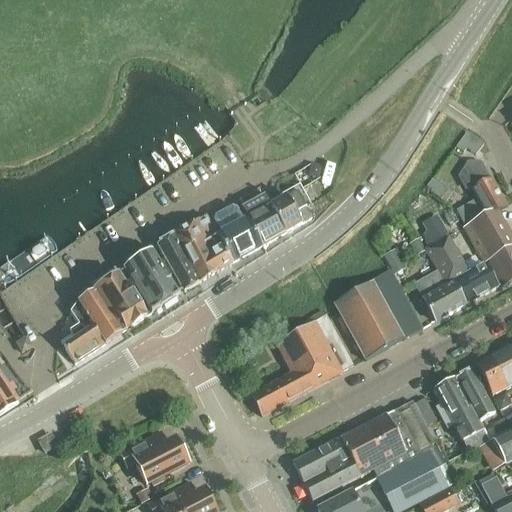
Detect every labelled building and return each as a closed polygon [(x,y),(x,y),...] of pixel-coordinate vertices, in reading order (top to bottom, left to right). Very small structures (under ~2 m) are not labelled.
[(466,135),(455,150),(456,151),(463,156),(466,152),(475,159),(478,155),(483,148),(467,135),(466,135)] [(310,166),(307,179),(320,182),(323,169),(310,166)] [(432,181),(426,189),(431,193),(430,195),(440,203),(448,193),(433,182),(432,181)] [(456,213),(455,214),(457,217),(464,230),(465,233),(496,216),(498,215),(497,214),(506,210),(491,182),(470,193),(470,194),(475,203),(456,213)] [(261,192),(237,204),(238,206),(247,223),(262,250),(263,249),(271,245),(285,237),(271,213),(270,210),(261,193),(261,192)] [(271,213),(285,237),(311,222),(304,210),(305,209),(297,196),(288,201),(287,200),(270,210),(271,213)] [(216,238),(232,267),(262,250),(247,223),(243,225),(236,212),(233,214),(231,210),(211,221),(220,236),(216,238)] [(465,233),(464,230),(462,231),(482,268),(488,265),(501,290),(511,284),(511,241),(498,215),(496,216),(465,233)] [(421,237),(428,250),(447,239),(436,219),(422,227),(426,234),(421,237)] [(173,239),(199,286),(218,275),(232,267),(216,238),(205,220),(173,239)] [(155,247),(183,295),(199,286),(173,239),(172,237),(155,247)] [(414,288),(435,325),(435,326),(464,310),(450,285),(451,279),(464,271),(455,253),(447,239),(428,250),(424,252),(425,254),(437,275),(414,288)] [(418,242),(409,247),(416,259),(425,254),(424,252),(418,242)] [(123,275),(117,279),(146,320),(151,317),(181,297),(150,251),(145,254),(148,257),(126,271),(125,270),(124,271),(125,273),(123,275)] [(405,273),(394,253),(383,260),(393,279),(405,273)] [(450,285),(464,310),(498,291),(487,271),(481,270),(477,272),(468,277),(464,271),(451,279),(450,285)] [(334,307),(365,364),(422,333),(389,274),(368,288),(334,307)] [(117,278),(92,295),(92,296),(93,295),(121,336),(125,333),(145,320),(146,320),(117,279),(117,278)] [(87,323),(104,347),(121,336),(93,295),(92,296),(76,307),(78,310),(80,312),(87,323)] [(74,342),(62,350),(73,366),(74,367),(104,347),(87,323),(80,312),(78,310),(69,316),(73,321),(78,329),(69,334),(71,337),(74,342)] [(310,321),(306,324),(308,329),(325,320),(323,315),(310,321)] [(291,378),(277,385),(288,406),(353,371),(325,320),(308,329),(275,347),(291,378)] [(31,350),(26,341),(16,346),(22,355),(31,350)] [(511,349),(475,369),(476,372),(491,400),(511,389),(511,349)] [(456,381),(479,425),(494,417),(471,373),(456,381)] [(0,417),(18,405),(0,378),(0,417)] [(434,393),(462,446),(468,457),(490,445),(485,434),(483,434),(479,425),(456,381),(434,393)] [(288,406),(277,385),(276,385),(251,399),(262,420),(288,406)] [(505,396),(494,403),(500,414),(511,407),(505,396)] [(147,405),(152,415),(161,411),(156,400),(147,405)] [(414,408),(426,430),(436,424),(424,403),(414,408)] [(372,474),(372,475),(373,474),(376,479),(380,477),(432,450),(431,449),(434,448),(425,430),(426,430),(414,408),(413,408),(412,406),(386,419),(365,429),(376,451),(364,458),(372,474)] [(504,423),(493,429),(498,439),(511,432),(505,423),(504,423)] [(293,467),(313,505),(372,475),(372,474),(364,458),(376,451),(365,429),(339,443),(293,467)] [(496,441),(491,443),(491,445),(504,468),(511,463),(511,431),(511,432),(498,439),(496,441)] [(164,484),(162,479),(187,467),(186,465),(191,463),(185,451),(180,453),(176,445),(166,450),(160,439),(161,439),(161,437),(120,458),(127,472),(135,468),(145,488),(150,486),(152,490),(164,484)] [(51,439),(39,446),(44,456),(57,449),(51,439)] [(377,481),(375,483),(389,511),(408,511),(454,488),(434,451),(432,452),(432,450),(380,477),(376,479),(377,481)] [(496,481),(481,489),(492,510),(507,503),(496,481)] [(213,511),(204,495),(194,500),(189,490),(190,489),(189,488),(148,509),(149,511),(213,511)] [(418,509),(419,511),(451,511),(458,509),(453,501),(460,497),(456,489),(449,493),(449,492),(418,509)] [(147,492),(136,498),(141,507),(152,501),(147,492)] [(349,497),(320,511),(356,511),(356,510),(349,497)] [(492,510),(493,511),(511,511),(511,500),(507,503),(492,510)]
